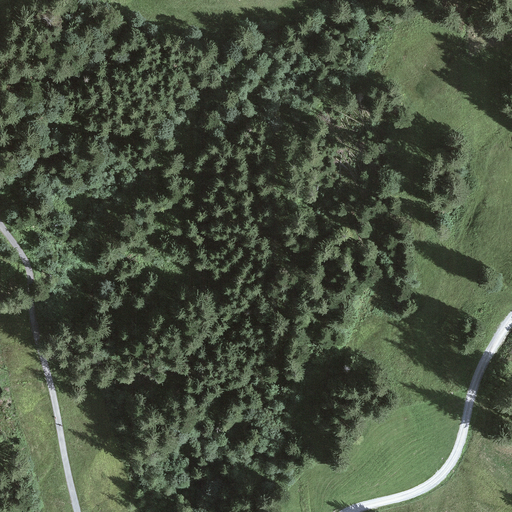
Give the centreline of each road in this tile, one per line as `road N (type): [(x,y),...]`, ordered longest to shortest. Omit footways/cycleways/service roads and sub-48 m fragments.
road 1 (track): [(75,511),(36,347),(34,271),(0,221)]
road 2 (unclassified): [(511,318),(477,377),(461,440),(436,477),(349,511)]
